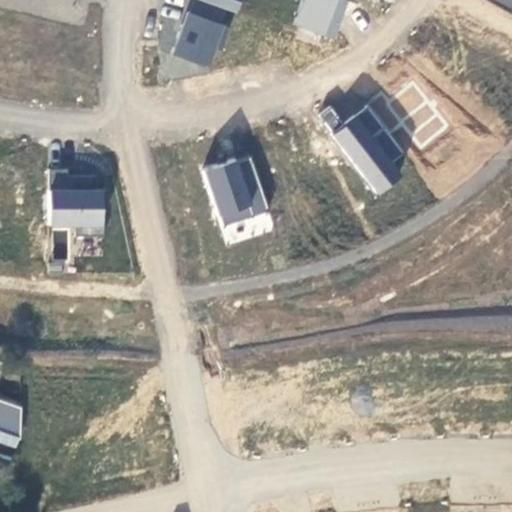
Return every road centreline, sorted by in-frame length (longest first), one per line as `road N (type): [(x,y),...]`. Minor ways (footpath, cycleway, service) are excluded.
road 1 (residential): [(210,496),(128,120)]
road 2 (residential): [(128,120),(197,121),(307,86),(389,33),(415,0)]
road 3 (residential): [(210,496),(354,467),(511,459)]
road 4 (residential): [(0,114),(128,120)]
road 5 (residential): [(128,120),(124,0)]
